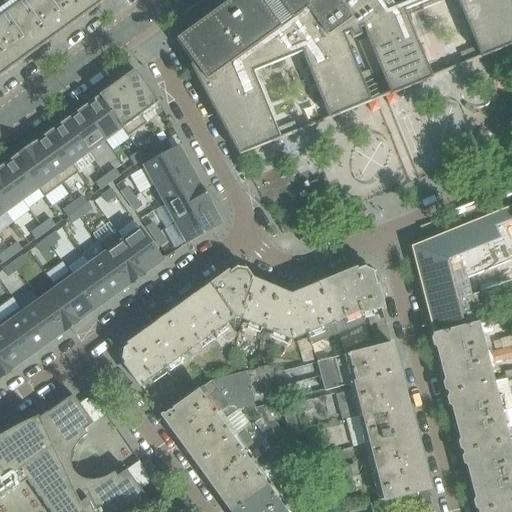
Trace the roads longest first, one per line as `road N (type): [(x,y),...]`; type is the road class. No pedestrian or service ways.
road 1 (residential): [(457,511),(384,231)]
road 2 (residential): [(245,226),(140,23)]
road 3 (residential): [(87,345),(207,511)]
road 4 (residential): [(87,345),(245,226)]
road 5 (tertiary): [(0,121),(140,23)]
road 6 (residential): [(245,226),(259,254),(283,270),(384,231)]
road 7 (residential): [(384,231),(511,177)]
